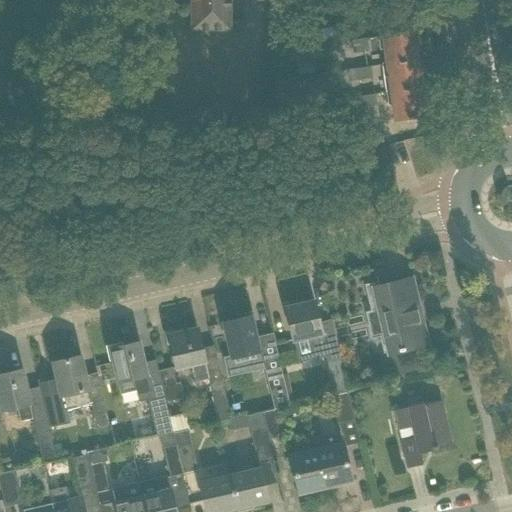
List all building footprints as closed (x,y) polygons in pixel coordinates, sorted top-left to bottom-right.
[(191,0),(191,30),(230,30),(229,0),(191,0)] [(418,59),(414,33),(414,31),(378,36),(380,49),(384,48),(386,63),(418,59)] [(368,49),(367,38),(351,40),(352,51),(368,49)] [(422,86),(418,59),(386,63),(382,64),(384,77),(388,76),(390,91),(422,86)] [(372,77),(371,67),(355,69),(357,80),(372,77)] [(426,115),(422,86),(390,91),(386,91),(388,105),(392,104),(394,120),(426,115)] [(375,94),(359,96),(361,107),(376,105),(375,94)] [(372,318),(370,322),(371,327),(375,331),(379,334),(383,333),(388,332),(393,353),(389,353),(396,380),(406,378),(400,351),(408,349),(427,345),(422,325),(420,326),(417,312),(415,304),(417,304),(412,278),(411,279),(387,284),(380,286),(373,287),(378,312),(374,313),(372,318)] [(314,301),(285,308),(290,327),(293,340),(298,363),(325,357),(327,366),(341,363),(337,345),(332,326),(320,328),(314,301)] [(237,319),(223,323),(228,342),(231,358),(224,359),(228,376),(252,370),(264,368),(267,378),(282,374),(279,360),(274,341),(261,344),(259,336),(255,337),(250,314),(237,317),(237,319)] [(231,418),(220,372),(215,353),(203,356),(197,329),(169,336),(177,369),(191,365),(195,383),(208,380),(218,422),(231,418)] [(165,402),(159,377),(157,368),(145,370),(138,342),(122,346),(121,344),(107,347),(110,360),(113,360),(118,382),(132,379),(136,395),(149,392),(151,399),(148,400),(156,437),(160,436),(172,433),(169,417),(165,402)] [(99,381),(95,382),(87,384),(80,356),(53,363),(64,411),(90,404),(96,429),(109,426),(99,381)] [(56,460),(45,414),(40,395),(28,398),(22,370),(5,374),(4,372),(0,372),(0,404),(1,410),(17,406),(20,421),(32,418),(43,463),(56,460)] [(180,382),(175,384),(173,374),(159,377),(165,402),(180,399),(183,394),(180,382)] [(354,420),(348,392),(333,396),(340,423),(354,420)] [(440,401),(424,405),(424,403),(407,407),(414,437),(401,440),(408,468),(422,465),(420,453),(451,446),(440,401)] [(277,409),(261,413),(267,440),(269,439),(283,436),(277,409)] [(278,480),(269,439),(267,440),(261,413),(248,416),(260,468),(230,475),(237,508),(268,501),(263,483),(278,480)] [(184,414),(169,417),(172,433),(173,433),(188,429),(184,414)] [(197,470),(188,429),(173,433),(183,473),(197,470)] [(173,433),(172,433),(160,436),(170,476),(183,473),(173,433)] [(351,482),(346,462),(342,443),(316,449),(325,488),(351,482)] [(325,488),(316,449),(290,455),(299,494),(325,488)] [(88,464),(89,464),(87,455),(71,459),(80,496),(95,493),(88,464)] [(102,461),(95,463),(89,464),(88,464),(95,493),(108,490),(102,461)] [(0,474),(0,483),(5,507),(22,503),(15,471),(0,474)] [(221,511),(237,508),(230,475),(199,482),(206,511),(221,511)] [(169,490),(166,478),(166,476),(139,482),(145,511),(174,511),(170,490),(169,490)] [(145,511),(139,482),(123,486),(112,488),(115,503),(117,511),(145,511)] [(83,511),(84,511),(83,511),(80,497),(51,504),(53,511),(83,511)]
